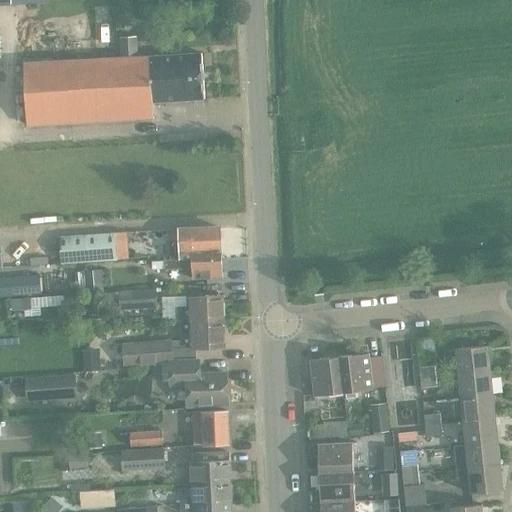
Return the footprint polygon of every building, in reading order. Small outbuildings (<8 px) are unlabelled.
[(156,99),(207,96),(205,50),(140,53),(139,34),(123,35),(124,54),(27,59),(30,121),(157,115),(156,99)] [(219,229),(180,231),(169,231),(169,241),(171,241),(172,259),(196,259),(223,258),(223,239),(220,239),(219,229)] [(117,233),(60,237),(62,264),(119,260),(117,233)] [(224,277),(223,258),(196,259),(172,259),(172,260),(165,260),(165,269),(194,268),(194,278),(224,277)] [(84,270),(84,272),(75,272),(76,292),(86,291),(104,290),(103,269),(84,270)] [(40,275),(0,278),(0,296),(41,293),(40,275)] [(156,289),(119,291),(120,311),(158,309),(156,289)] [(198,321),(225,319),(224,296),(175,298),(175,307),(174,307),(175,321),(179,321),(180,322),(198,321)] [(31,297),(11,299),(12,311),(32,309),(31,297)] [(225,319),(198,321),(180,322),(181,348),(193,348),(193,349),(226,348),(225,319)] [(126,367),(168,363),(174,363),(172,343),(124,347),(126,367)] [(459,374),(491,371),(488,346),(456,350),(459,374)] [(101,347),(85,348),(87,370),(103,369),(101,347)] [(341,357),(345,392),(374,388),(370,353),(341,357)] [(345,392),(341,357),(311,360),(315,395),(345,392)] [(187,409),(197,409),(229,408),(227,371),(199,372),(198,362),(174,363),(168,363),(169,387),(186,386),(187,409)] [(420,378),(436,376),(435,365),(419,367),(420,378)] [(461,398),(493,394),(491,371),(459,374),(461,398)] [(436,376),(420,378),(421,389),(437,387),(436,376)] [(76,398),(75,389),(74,378),(26,383),(28,403),(76,398)] [(493,394),(461,398),(464,422),(496,419),(493,394)] [(375,432),(387,431),(385,404),(372,405),(375,432)] [(196,447),(230,444),(228,412),(193,414),(196,447)] [(425,426),(441,424),(440,413),(423,415),(425,426)] [(466,445),(498,442),(496,419),(464,422),(466,445)] [(362,423),(348,425),(350,437),(364,436),(362,423)] [(441,424),(425,426),(426,437),(442,435),(441,424)] [(348,436),(348,426),(325,426),(325,436),(348,436)] [(413,431),(398,433),(398,434),(399,442),(417,441),(416,431),(413,431)] [(131,447),(163,444),(162,432),(130,434),(131,447)] [(101,433),(89,434),(90,448),(102,448),(101,433)] [(498,442),(466,445),(469,469),(501,466),(498,442)] [(320,473),(354,472),(353,443),(319,444),(320,473)] [(165,468),(165,449),(119,451),(120,470),(165,468)] [(68,456),(69,469),(88,467),(87,454),(68,456)] [(193,486),(231,484),(230,454),(192,456),(193,486)] [(401,465),(402,476),(419,474),(418,463),(401,465)] [(501,466),(469,469),(471,493),(503,490),(501,466)] [(354,472),(320,473),(321,502),(355,502),(354,472)] [(404,486),(406,507),(422,505),(426,505),(425,484),(420,485),(419,474),(402,476),(404,486)] [(396,475),(383,475),(383,486),(397,485),(396,475)] [(231,484),(193,486),(193,501),(180,502),(180,511),(193,511),(232,511),(231,484)] [(114,490),(80,492),(81,508),(115,507),(114,490)] [(355,511),(355,502),(321,502),(321,511),(355,511)]
